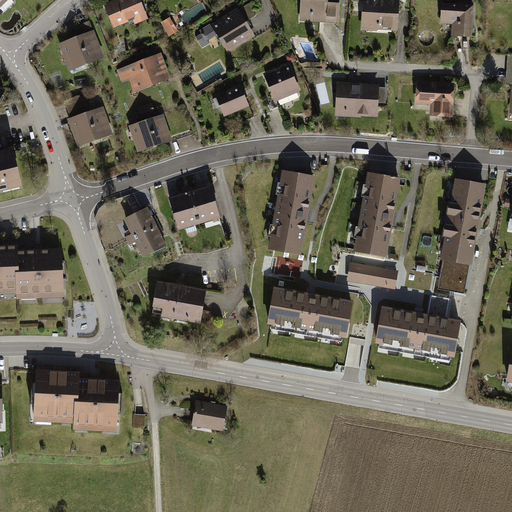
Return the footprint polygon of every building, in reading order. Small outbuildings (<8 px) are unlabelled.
[(0,0),(0,10),(0,11),(12,0),(0,0)] [(118,0),(119,0),(103,7),(114,31),(134,23),(135,27),(149,21),(140,0),(118,0)] [(401,2),(364,1),(362,34),(399,36),(401,2)] [(248,3),(194,35),(203,49),(219,39),(229,55),(256,40),(246,23),(257,17),(248,3)] [(328,5),(301,3),(299,24),(338,28),(340,9),(328,8),(328,5)] [(475,7),(443,5),(441,25),(453,26),(452,44),(473,45),(475,7)] [(170,18),(161,24),(170,38),(179,33),(170,18)] [(74,41),(59,46),(71,75),(105,62),(90,23),(70,31),(74,41)] [(162,55),(118,71),(122,83),(129,81),(134,96),(172,83),(162,55)] [(286,58),(289,66),(297,62),(294,55),(286,58)] [(265,76),(277,104),(301,94),(289,66),(265,76)] [(338,84),(335,120),(378,123),(380,106),(387,106),(388,88),(338,84)] [(418,84),(417,108),(431,109),(431,120),(454,122),(457,87),(418,84)] [(215,98),(223,119),(246,110),(250,108),(242,87),(215,98)] [(152,105),(138,110),(141,119),(156,114),(152,105)] [(103,109),(69,121),(78,147),(112,135),(103,109)] [(165,117),(129,129),(138,156),(174,144),(165,117)] [(0,197),(20,193),(12,157),(0,159),(0,197)] [(315,179),(284,173),(269,251),(301,257),(315,179)] [(402,182),(368,176),(355,255),(388,261),(402,182)] [(485,188),(455,183),(442,261),(444,262),(440,291),(465,295),(470,266),(472,266),(485,188)] [(211,188),(169,200),(179,234),(221,222),(211,188)] [(135,237),(157,227),(147,207),(135,213),(134,218),(128,221),(135,237)] [(166,246),(157,227),(135,237),(143,254),(150,251),(154,252),(166,246)] [(0,247),(0,296),(22,295),(20,251),(20,247),(0,247)] [(22,295),(22,299),(69,298),(67,249),(20,251),(22,295)] [(399,270),(351,261),(347,280),(396,289),(399,270)] [(157,283),(151,315),(162,317),(161,322),(201,329),(207,292),(157,283)] [(275,285),(268,322),(347,335),(353,298),(275,285)] [(461,318),(382,304),(376,341),(455,355),(461,318)] [(37,371),(37,382),(32,382),(31,402),(36,402),(35,416),(76,417),(77,379),(78,373),(37,371)] [(122,392),(118,392),(118,381),(77,379),(76,417),(75,424),(116,425),(117,411),(122,411),(122,392)] [(198,404),(193,429),(224,434),(228,409),(198,404)] [(135,427),(146,427),(146,415),(135,415),(135,427)]
